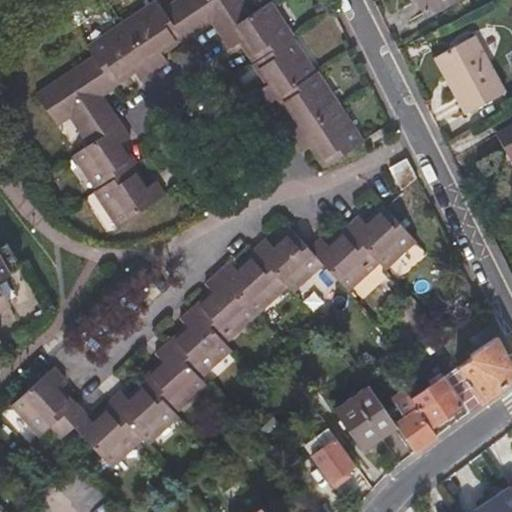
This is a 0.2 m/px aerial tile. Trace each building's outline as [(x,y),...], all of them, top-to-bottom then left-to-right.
[(210,8),(205,0),(162,0),(162,1),(161,0),(142,0),(85,38),(91,48),(40,82),(58,111),(68,104),(95,86),(110,76),(109,74),(131,60),(137,69),(164,51),(158,41),(179,27),(180,28),(210,8)] [(205,0),(210,8),(220,22),(218,24),(227,38),(239,30),(253,51),(252,52),(266,73),(256,80),(265,94),(276,86),(291,108),(282,114),(300,142),(310,136),(324,157),(359,134),(312,63),(311,64),(287,29),(289,27),(270,0),(252,0),(247,3),(244,0),(205,0)] [(414,0),(423,16),(453,0),(414,0)] [(473,37),(445,51),(474,109),(504,94),(473,37)] [(474,109),(445,51),(433,57),(463,115),(474,109)] [(115,116),(95,86),(68,104),(87,134),(73,143),(96,179),(94,181),(117,215),(162,185),(153,171),(144,178),(129,157),(132,155),(117,133),(127,127),(118,114),(115,116)] [(511,125),(495,134),(511,165),(511,125)] [(92,423),(79,434),(108,466),(140,437),(145,442),(175,413),(172,410),(203,380),(198,375),(228,346),(223,341),(285,284),(290,289),(322,260),(347,288),(378,259),(384,265),(413,238),(384,206),(366,222),(358,214),(347,225),(349,227),(330,244),(322,235),(310,247),(293,229),(274,246),(266,237),(253,248),(256,252),(237,269),(229,261),(205,283),(213,291),(194,309),(191,306),(179,318),(187,327),(169,344),(166,342),(154,353),(162,362),(144,379),(146,382),(128,400),(119,391),(107,402),(111,405),(92,423)] [(0,311),(3,310),(0,305),(0,280),(13,273),(0,248),(0,311)] [(15,334),(18,341),(27,336),(24,330),(15,334)] [(440,345),(434,336),(427,341),(434,350),(440,345)] [(511,369),(495,336),(472,351),(475,354),(455,367),(456,368),(444,377),(451,388),(462,405),(466,410),(478,401),(480,404),(507,385),(511,369)] [(434,350),(427,341),(422,344),(429,354),(434,350)] [(411,397),(391,366),(384,371),(401,397),(390,404),(400,420),(396,423),(396,424),(415,451),(437,435),(431,426),(411,397)] [(79,434),(92,423),(74,404),(71,406),(54,387),(63,380),(51,367),(12,404),(40,436),(49,426),(61,439),(73,428),(79,434)] [(451,388),(444,377),(443,375),(411,397),(431,426),(458,408),(462,405),(451,388)] [(396,424),(396,423),(370,385),(334,409),(361,448),(396,424)] [(466,410),(462,405),(458,408),(464,416),(468,413),(466,410)] [(274,416),(255,433),(263,442),(282,425),(274,416)] [(334,437),(309,455),(328,481),(353,463),(334,437)] [(511,511),(511,492),(507,486),(474,509),(475,511),(511,511)]
